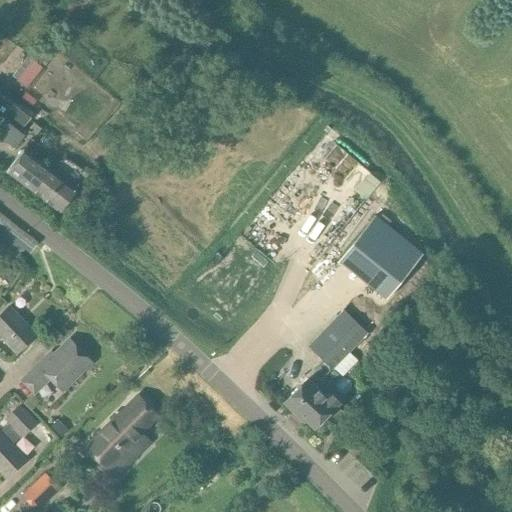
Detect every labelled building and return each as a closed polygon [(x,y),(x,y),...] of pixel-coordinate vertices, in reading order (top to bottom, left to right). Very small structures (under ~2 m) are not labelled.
[(17,80),(16,81),(29,91),(45,70),(44,69),(39,66),(33,60),(32,61),(17,80)] [(0,93),(0,117),(18,131),(29,116),(0,93)] [(23,150),(18,156),(6,172),(60,213),(76,191),(53,172),(41,164),(23,150)] [(338,261),(386,299),(423,254),(374,216),(338,261)] [(9,306),(0,314),(0,339),(1,338),(16,354),(36,335),(9,306)] [(333,368),(367,331),(343,309),(309,346),(333,368)] [(51,352),(36,366),(21,380),(33,394),(51,377),(63,390),(91,363),(69,340),(58,350),(60,351),(55,356),(51,352)] [(307,379),(298,388),(284,403),(294,412),(296,410),(314,429),(339,403),(328,394),(327,396),(307,379)] [(138,395),(124,409),(85,448),(115,477),(150,442),(141,434),(159,416),(138,395)] [(39,424),(20,405),(5,420),(9,424),(0,432),(0,431),(0,472),(6,479),(26,460),(12,445),(20,437),(22,439),(39,424)] [(58,419),(51,426),(61,437),(69,430),(58,419)] [(209,462),(192,474),(200,486),(217,474),(209,462)] [(58,487),(44,472),(21,494),(35,509),(58,487)]
